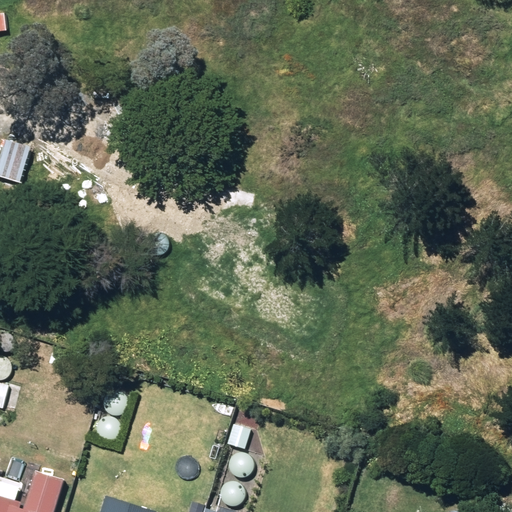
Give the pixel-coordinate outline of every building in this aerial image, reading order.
[(0,18),(0,37),(13,37),(12,18),(0,18)] [(8,142),(0,168),(0,183),(26,192),(39,152),(8,142)] [(10,392),(0,388),(0,405),(5,407),(10,392)] [(0,511),(60,511),(68,489),(40,480),(29,511),(23,511),(24,510),(21,509),(24,496),(0,488),(0,511)] [(134,507),(149,511),(169,511),(176,490),(142,480),(134,507)] [(137,511),(112,503),(109,511),(137,511)]
